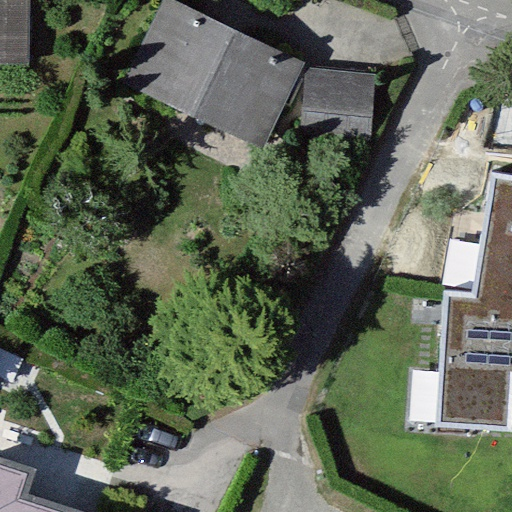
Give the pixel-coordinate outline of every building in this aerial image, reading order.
[(30,0),(0,0),(0,63),(31,63),(30,0)] [(302,65),(171,0),(159,0),(121,77),(262,147),(302,65)] [(379,130),(379,61),(308,62),(308,131),(379,130)] [(476,288),(448,293),(432,421),(511,430),(511,178),(490,175),(476,288)] [(457,234),(449,278),(474,282),(482,238),(457,234)] [(36,470),(0,459),(0,511),(79,511),(28,496),(36,470)]
